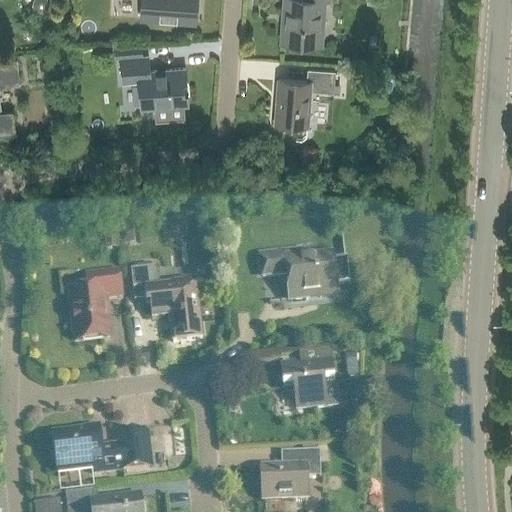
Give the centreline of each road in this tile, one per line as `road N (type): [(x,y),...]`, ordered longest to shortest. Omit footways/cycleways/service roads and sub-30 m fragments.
road 1 (residential): [(0,167),(179,170),(211,158),(226,128),(233,0)]
road 2 (tertiary): [(477,511),(472,451),(487,196)]
road 3 (residential): [(211,510),(202,414),(186,395),(163,385),(0,400)]
road 4 (tertiary): [(487,196),(502,0)]
